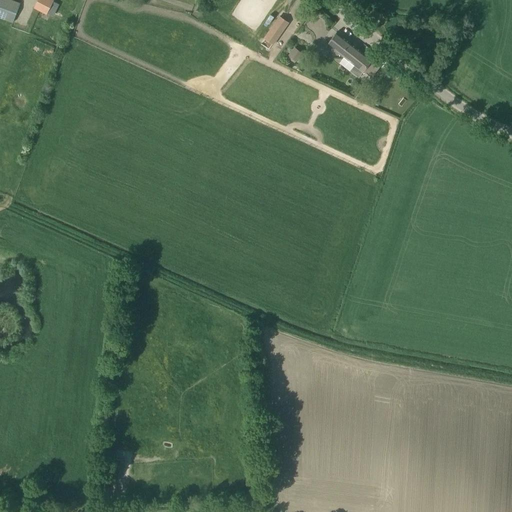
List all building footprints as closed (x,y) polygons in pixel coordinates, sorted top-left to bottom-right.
[(0,0),(0,17),(13,22),(20,3),(10,0),(0,0)] [(50,0),(37,0),(34,6),(53,16),(59,5),(50,0)] [(288,22),(279,16),(264,38),(272,44),(288,22)] [(327,43),(328,44),(326,46),(330,50),(328,53),(359,77),(362,72),(370,78),(379,66),(336,32),(327,43)] [(301,53),(295,48),(289,56),(296,61),(301,53)] [(105,457),(103,475),(120,478),(123,460),(105,457)]
